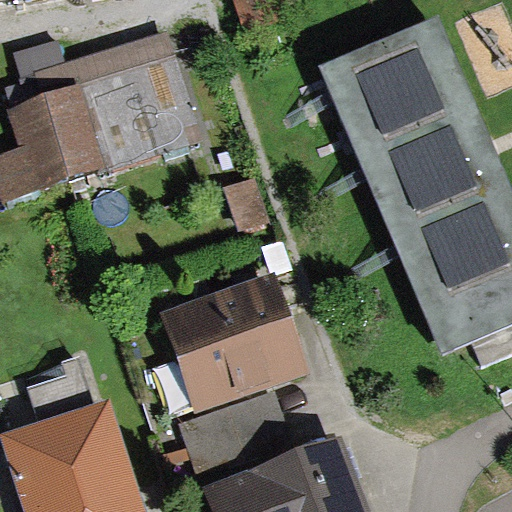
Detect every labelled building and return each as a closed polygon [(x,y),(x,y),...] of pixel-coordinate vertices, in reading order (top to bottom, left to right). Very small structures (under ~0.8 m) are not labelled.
[(277,0),(232,0),(244,39),(285,26),(277,0)] [(511,337),(511,189),(442,27),(321,79),(445,366),(511,337)] [(211,30),(190,38),(198,63),(220,55),(211,30)] [(14,114),(10,116),(22,156),(0,162),(0,194),(3,206),(203,144),(170,35),(68,66),(60,41),(14,55),(23,86),(7,91),(14,114)] [(273,225),(257,182),(225,193),(241,237),(273,225)] [(312,384),(275,278),(161,318),(197,422),(183,427),(202,482),(296,450),(277,396),(312,384)] [(145,511),(111,407),(98,412),(82,363),(64,369),(68,381),(28,394),(41,432),(1,445),(23,511),(145,511)] [(369,511),(343,443),(204,497),(209,511),(369,511)]
